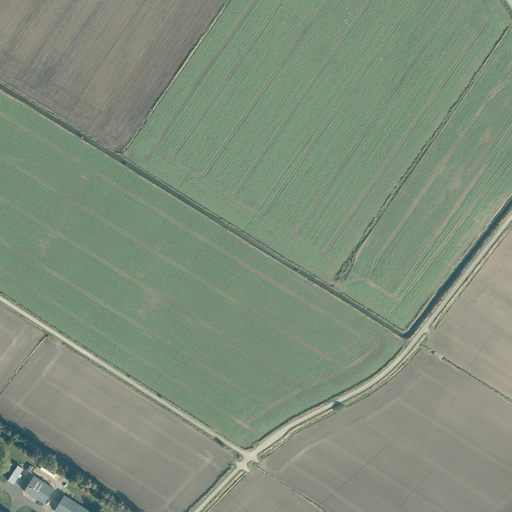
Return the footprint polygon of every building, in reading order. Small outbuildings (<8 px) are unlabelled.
[(31,464),(27,470),(32,473),(36,468),(31,464)] [(21,469),(14,465),(6,480),(13,484),(21,469)] [(52,488),(33,476),(23,490),(43,503),(52,488)] [(1,491),(0,492),(0,497),(9,502),(12,497),(1,491)] [(89,511),(90,511),(63,495),(54,510),(56,511),(89,511)]
